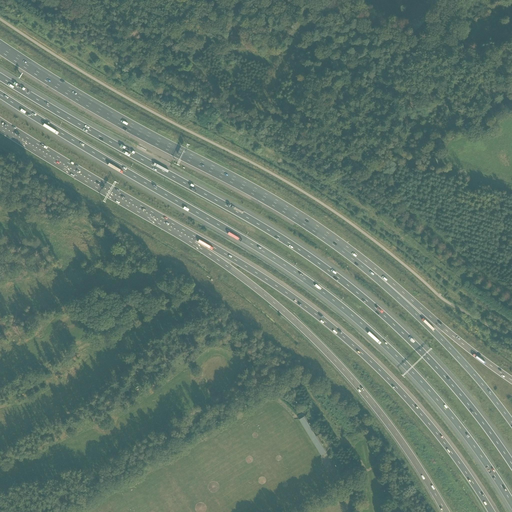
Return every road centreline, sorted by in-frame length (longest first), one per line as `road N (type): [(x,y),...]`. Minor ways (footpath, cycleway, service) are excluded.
road 1 (motorway): [(0,95),(276,259),(344,309),(455,422),(511,504)]
road 2 (motorway): [(511,465),(434,365),(324,267),(0,77)]
road 3 (trunk): [(195,237),(300,302),(364,355),(441,440),(491,511)]
road 4 (trunk): [(342,248),(0,47)]
road 5 (trunk): [(195,237),(343,370),(445,511)]
road 6 (unclassified): [(258,110),(511,191)]
road 7 (trunk): [(511,424),(437,335),(342,248)]
road 8 (trunk): [(0,121),(195,237)]
road 9 (trunk): [(511,381),(342,248)]
road 10 (unclassified): [(313,9),(511,60)]
